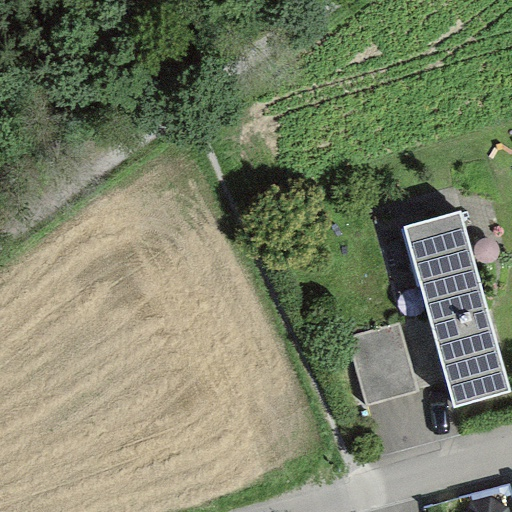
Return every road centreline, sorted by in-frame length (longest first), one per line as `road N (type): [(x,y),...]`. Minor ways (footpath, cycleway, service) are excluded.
road 1 (track): [(0,241),(191,100)]
road 2 (residential): [(304,511),(511,452)]
road 3 (track): [(191,100),(328,0)]
